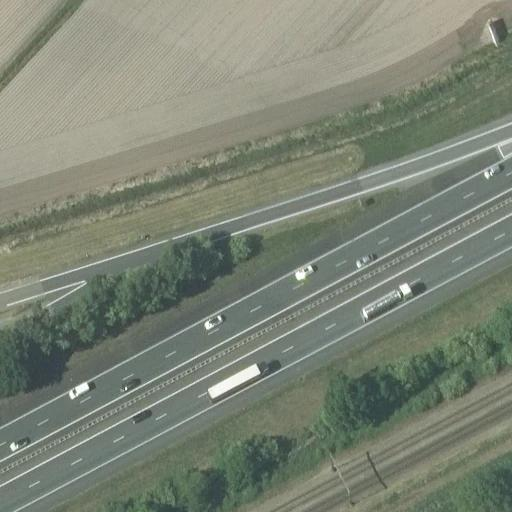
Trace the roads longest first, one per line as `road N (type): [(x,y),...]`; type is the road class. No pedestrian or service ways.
road 1 (motorway): [(0,503),(511,231)]
road 2 (motorway): [(511,173),(0,444)]
road 3 (motorway): [(511,131),(188,236),(118,268)]
